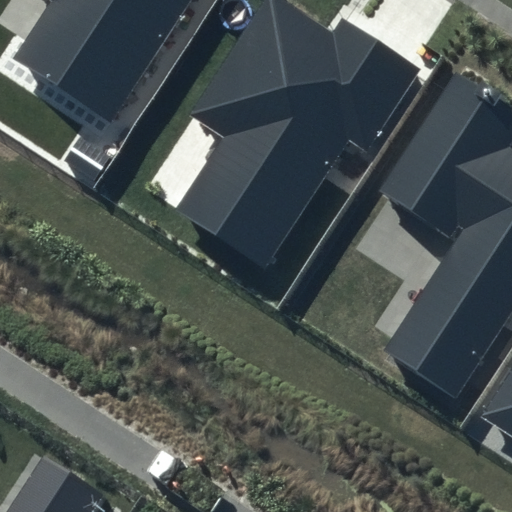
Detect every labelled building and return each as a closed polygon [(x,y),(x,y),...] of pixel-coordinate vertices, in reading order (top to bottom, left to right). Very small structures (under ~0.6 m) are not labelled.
[(188,0),(50,0),(13,58),(110,121),(188,0)] [(330,34),(276,0),(265,0),(191,115),(221,135),(174,208),(266,267),(349,139),(366,150),(419,69),(340,18),(330,34)] [(511,109),(456,73),(380,188),(454,237),(380,350),(458,401),(511,318),(511,109)] [(511,366),(481,415),(511,435),(511,366)] [(91,511),(103,495),(43,456),(6,511),(91,511)]
